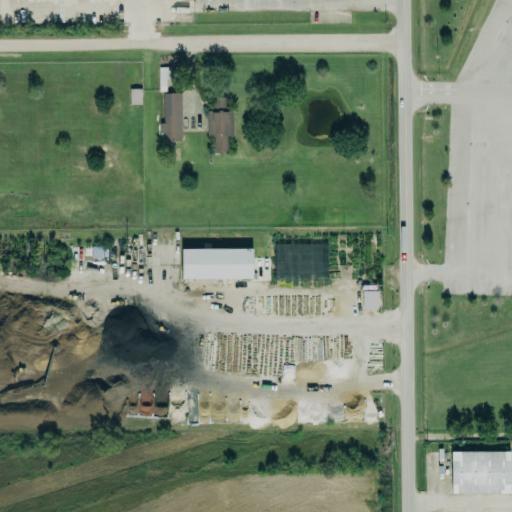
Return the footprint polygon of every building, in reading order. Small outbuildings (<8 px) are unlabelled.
[(166,92),(166,80),(170,80),(170,67),(158,68),(159,92),(166,92)] [(141,104),(141,89),(129,89),(129,105),(141,104)] [(181,93),(163,93),(164,124),(161,124),(161,142),(181,142),(181,93)] [(213,153),(227,153),(227,138),(233,138),(232,110),(225,110),(225,98),(214,98),(214,111),(207,111),(207,136),(213,136),(213,153)] [(178,246),(178,276),(249,276),(249,246),(178,246)] [(377,291),(362,292),(362,310),(378,310),(377,291)] [(448,450),(448,492),(508,492),(507,449),(448,450)]
